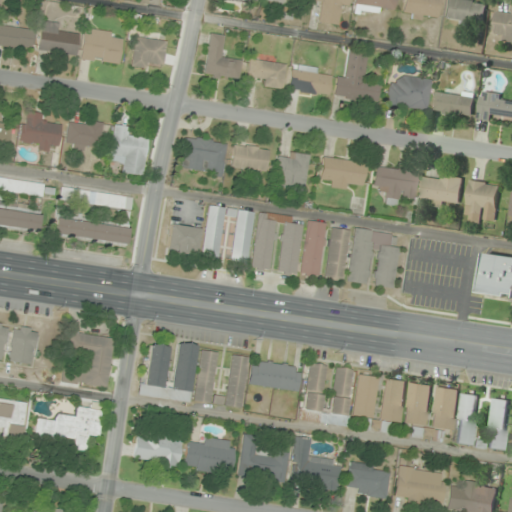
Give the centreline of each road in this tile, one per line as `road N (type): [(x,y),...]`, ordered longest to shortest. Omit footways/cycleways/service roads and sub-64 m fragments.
road 1 (residential): [(106,511),(139,294),(200,0)]
road 2 (residential): [(511,159),(0,75)]
road 3 (secondary): [(511,350),(0,272)]
road 4 (residential): [(276,511),(0,469)]
